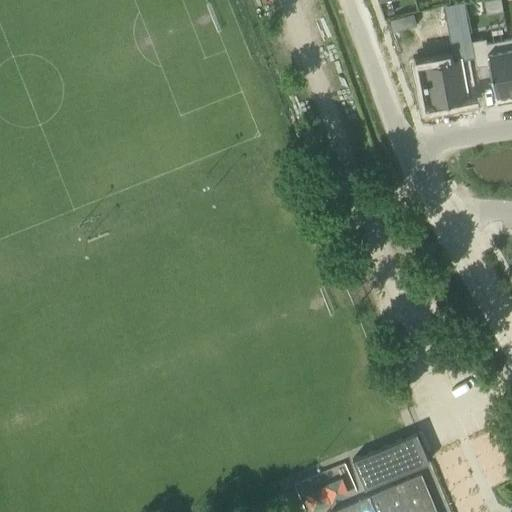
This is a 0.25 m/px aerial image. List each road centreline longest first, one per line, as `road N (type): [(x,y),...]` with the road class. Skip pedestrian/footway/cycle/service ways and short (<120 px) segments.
road 1 (unclassified): [(496,511),(376,238),(390,204),(429,191)]
road 2 (residential): [(409,160),(351,0)]
road 3 (residential): [(511,338),(440,210)]
